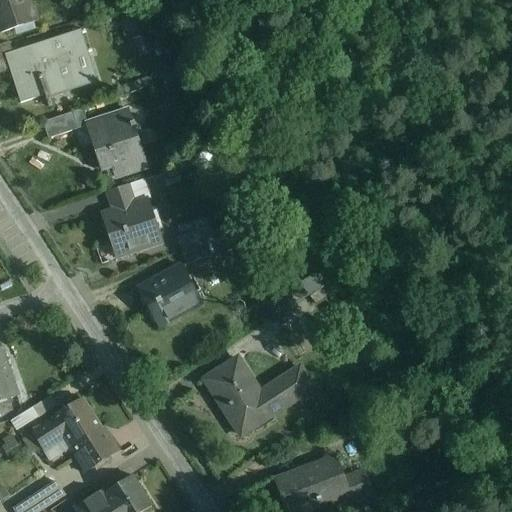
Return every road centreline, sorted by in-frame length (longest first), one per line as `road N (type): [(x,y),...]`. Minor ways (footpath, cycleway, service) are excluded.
road 1 (residential): [(209,511),(60,293)]
road 2 (track): [(313,0),(202,125)]
